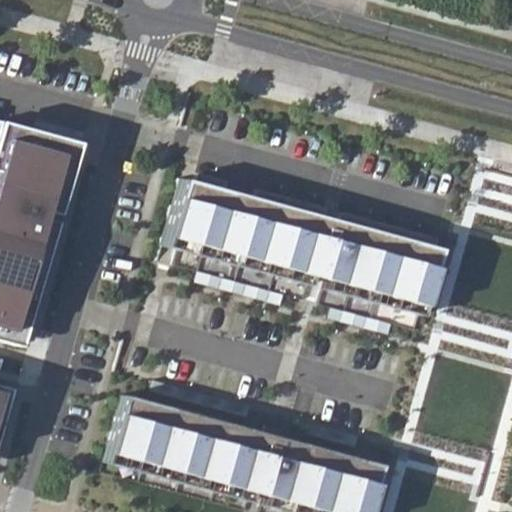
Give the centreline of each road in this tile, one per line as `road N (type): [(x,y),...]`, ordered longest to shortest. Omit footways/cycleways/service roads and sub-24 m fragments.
road 1 (residential): [(147,24),(28,485)]
road 2 (tertiary): [(183,12),(511,111)]
road 3 (tertiary): [(511,67),(264,0)]
